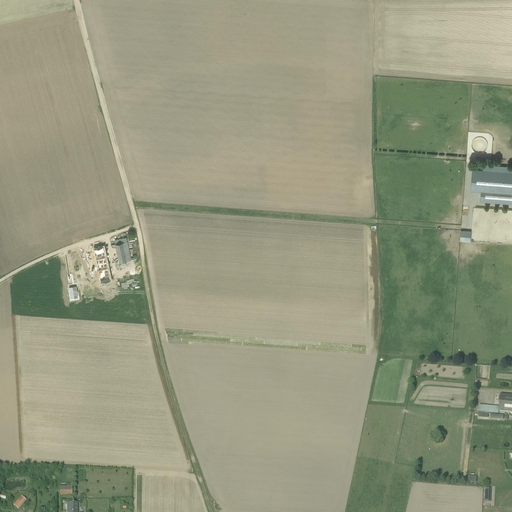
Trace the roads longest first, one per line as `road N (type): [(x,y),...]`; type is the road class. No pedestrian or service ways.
road 1 (track): [(76,0),(160,350),(211,511)]
road 2 (unclassified): [(0,281),(48,255),(136,227)]
